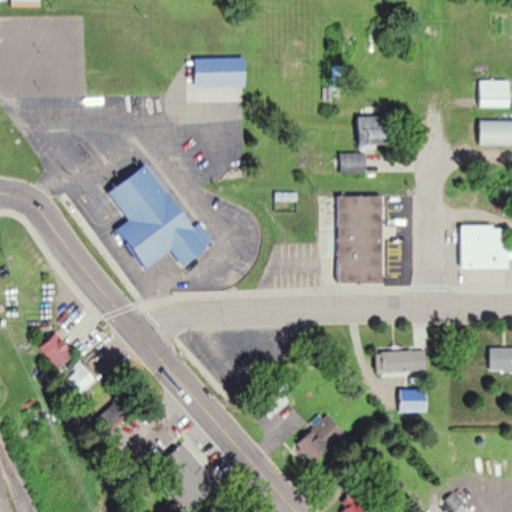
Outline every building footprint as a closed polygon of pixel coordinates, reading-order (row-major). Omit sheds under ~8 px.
[(246,57),(195,57),(195,85),(246,85),(246,57)] [(480,88),(480,105),(510,105),(510,88),(480,88)] [(387,115),(359,115),(359,146),(387,146),(387,115)] [(480,144),(511,143),(511,118),(480,118),(480,144)] [(340,173),(365,173),(365,152),(340,152),(340,173)] [(118,228),(145,267),(173,248),(184,264),(215,242),(201,221),(193,227),(149,163),(109,191),(129,220),(118,228)] [(381,194),(337,194),(337,282),(381,282),(381,194)] [(460,267),(506,267),(506,225),(460,225),(460,267)] [(58,367),(75,352),(57,332),(40,347),(58,367)] [(511,346),(488,347),(488,371),(511,370),(511,346)] [(376,351),(376,371),(426,371),(426,351),(376,351)] [(73,367),(77,372),(65,380),(76,396),(97,382),(82,360),(73,367)] [(269,417),(289,403),(279,389),(259,403),(269,417)] [(129,416),(116,401),(96,420),(109,434),(129,416)] [(297,442),(313,461),(345,434),(327,412),(313,423),(316,426),(297,442)] [(188,510),(217,489),(185,444),(156,464),(188,510)] [(340,511),(367,511),(373,508),(359,490),(344,502),(348,506),(340,511)]
